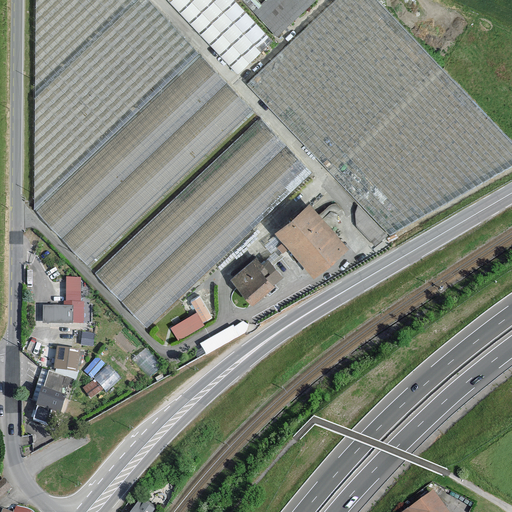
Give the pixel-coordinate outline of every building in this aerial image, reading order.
[(36,0),(35,207),(198,52),(149,0),(36,0)] [(235,0),(169,0),(238,72),(273,39),(235,0)] [(390,234),(511,165),(511,141),(378,0),(334,0),(247,83),(390,234)] [(265,0),(255,10),(277,34),(314,0),(265,0)] [(36,210),(62,237),(227,82),(201,54),(36,210)] [(62,237),(88,265),(253,109),(227,82),(62,237)] [(96,273),(121,300),(287,144),(261,117),(96,273)] [(121,300),(147,327),(312,171),(287,144),(121,300)] [(311,203),(279,231),(287,241),(281,247),(284,251),(290,245),(314,273),(347,245),(311,203)] [(256,256),(231,278),(252,302),(273,283),(272,281),(280,274),(271,263),(267,259),(263,263),(256,256)] [(50,307),(44,307),(44,323),(50,324),(84,324),(84,304),(81,304),(82,279),(68,279),(67,302),(65,302),(65,307),(50,307)] [(212,318),(200,296),(191,301),(204,322),(212,318)] [(197,313),(171,328),(178,341),(204,326),(197,313)] [(235,330),(233,327),(201,346),(206,354),(246,332),(249,326),(243,324),(235,330)] [(61,350),(59,368),(78,370),(80,352),(61,350)] [(98,359),(86,372),(92,378),(104,365),(98,359)] [(95,379),(97,381),(104,388),(107,392),(120,379),(109,366),(95,379)] [(50,372),(34,421),(48,425),(52,413),(60,415),(69,385),(73,387),(75,380),(50,372)] [(97,381),(85,390),(91,398),(104,388),(97,381)] [(0,496),(0,497),(10,489),(3,481),(0,483),(0,496)] [(411,511),(445,511),(433,495),(411,511)]
